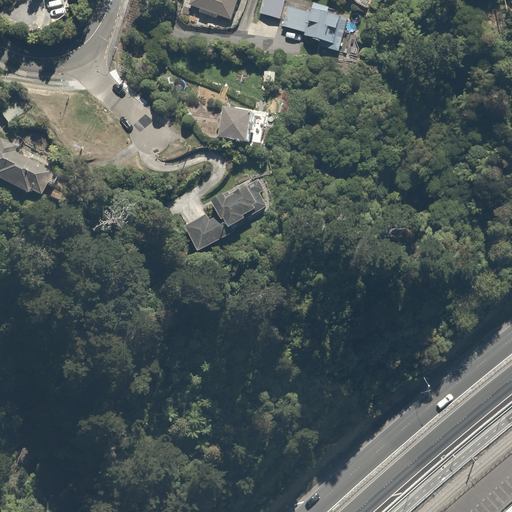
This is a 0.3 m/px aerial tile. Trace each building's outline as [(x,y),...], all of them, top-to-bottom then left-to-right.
[(190,0),(189,7),(233,19),(238,0),(190,0)] [(285,0),(263,0),(260,15),(281,20),(285,0)] [(311,0),(309,11),(287,6),(282,26),(304,31),(303,37),(322,41),(321,46),(347,53),(356,18),(327,11),(328,4),(312,0),(311,0)] [(129,98),(118,88),(107,101),(118,111),(129,98)] [(7,99),(0,105),(0,114),(7,122),(19,110),(7,99)] [(252,110),(220,107),(217,138),(248,141),(252,110)] [(39,153),(0,129),(0,181),(25,196),(32,184),(48,194),(59,176),(34,161),(39,153)] [(216,212),(183,227),(195,252),(234,234),(230,225),(265,209),(257,192),(262,190),(257,180),(235,190),(237,193),(224,199),(221,193),(210,198),(216,212)]
